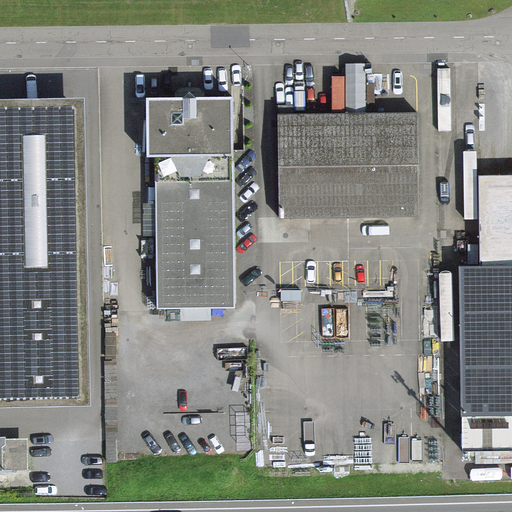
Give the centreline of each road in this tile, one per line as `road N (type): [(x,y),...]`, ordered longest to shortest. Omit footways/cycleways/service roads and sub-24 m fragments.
road 1 (unknown): [(125,41),(147,337),(174,360),(233,362),(264,351),(271,327),(267,38)]
road 2 (residential): [(0,44),(511,34)]
road 3 (unknown): [(0,419),(54,426),(91,418),(116,385)]
